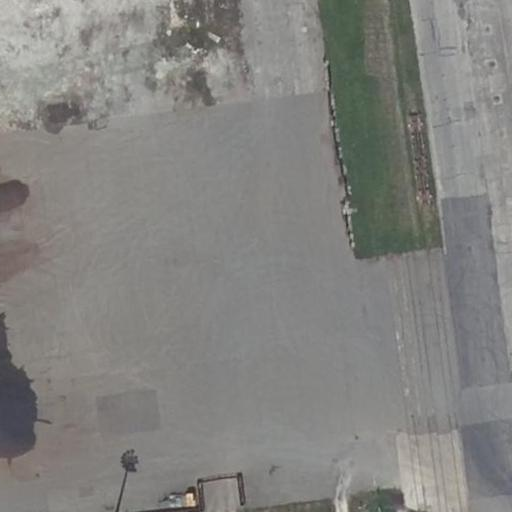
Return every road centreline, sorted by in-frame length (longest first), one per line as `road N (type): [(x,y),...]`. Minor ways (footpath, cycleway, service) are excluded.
road 1 (unknown): [(296,0),(308,136),(354,306),(418,397),(497,478)]
road 2 (unknown): [(429,0),(497,478)]
road 3 (unknown): [(0,507),(218,466)]
road 4 (unknown): [(218,466),(368,454),(426,461)]
